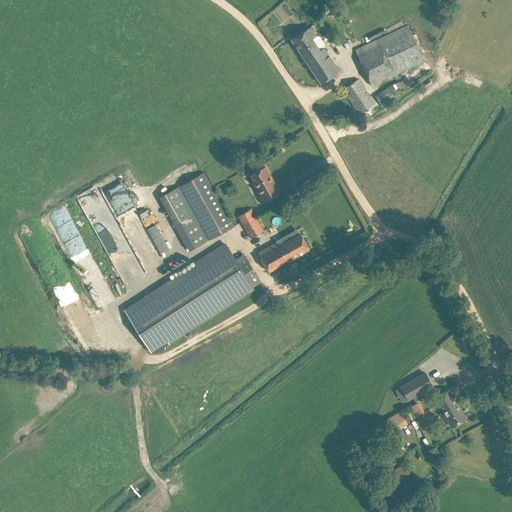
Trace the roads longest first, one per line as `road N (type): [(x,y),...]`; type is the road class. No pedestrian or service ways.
road 1 (track): [(382,233),(167,356),(100,373),(0,366)]
road 2 (track): [(382,233),(275,58),(215,0)]
road 3 (track): [(382,233),(415,239),(441,263),(495,360)]
